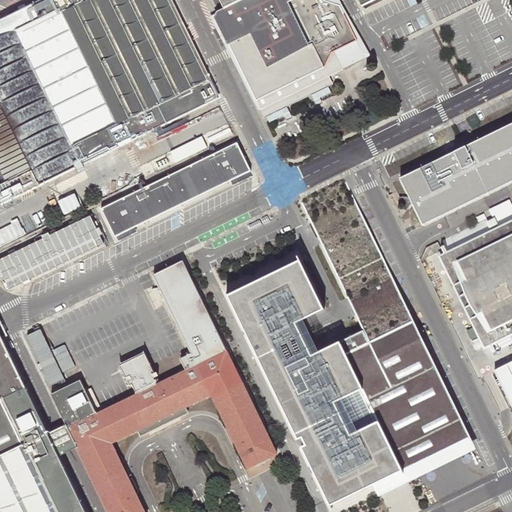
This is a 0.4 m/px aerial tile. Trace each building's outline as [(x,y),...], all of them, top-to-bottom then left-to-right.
[(167,0),(33,0),(0,16),(0,201),(214,96),(167,0)] [(208,0),(209,1),(211,0),(215,0),(221,12),(211,17),(254,103),(309,78),(327,70),(334,56),(353,46),(356,52),(362,50),(342,8),(326,3),(324,0),(208,0)] [(372,58),(343,7),(339,0),(324,0),(326,3),(342,8),(362,50),(356,52),(353,46),(334,56),(327,70),(309,78),(311,83),(312,87),(372,58)] [(511,123),(399,179),(422,226),(511,181),(511,123)] [(114,236),(252,170),(238,143),(101,209),(114,236)] [(335,500),(470,434),(342,181),(305,195),(366,323),(324,341),(309,317),(331,303),(305,251),(230,286),(335,500)] [(511,206),(441,241),(446,250),(495,352),(511,343),(511,361),(494,371),(511,408),(511,206)] [(104,243),(90,216),(0,259),(0,269),(9,289),(104,243)] [(171,414),(174,419),(185,414),(181,409),(211,396),(245,469),(275,455),(181,262),(153,277),(191,354),(180,360),(186,372),(156,385),(153,379),(159,376),(156,372),(153,373),(143,353),(119,365),(123,373),(129,386),(132,385),(137,395),(102,412),(96,415),(84,391),(80,381),(51,394),(66,425),(77,448),(107,511),(143,511),(110,443),(138,431),(139,436),(151,430),(148,425),(171,414)] [(45,327),(30,333),(51,384),(67,377),(64,372),(78,366),(68,343),(54,349),(45,327)] [(0,511),(85,511),(58,458),(47,433),(0,337),(0,511)] [(70,377),(54,383),(57,389),(72,383),(70,377)] [(96,415),(102,412),(90,388),(84,391),(96,415)] [(151,430),(174,419),(171,414),(148,425),(151,430)] [(47,433),(58,458),(77,448),(66,425),(47,433)]
